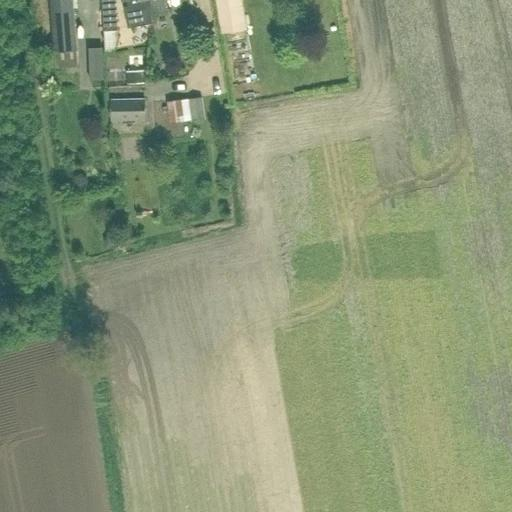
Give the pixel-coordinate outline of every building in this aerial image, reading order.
[(50,0),(55,52),(77,50),(72,0),(50,0)] [(128,28),(153,23),(151,14),(149,8),(147,0),(122,0),(123,1),(127,0),(128,6),(124,7),(128,28)] [(147,0),(149,8),(151,14),(168,11),(166,0),(147,0)] [(216,0),(222,32),(237,29),(247,27),(242,0),(216,0)] [(118,30),(116,5),(102,6),(104,30),(118,30)] [(95,43),(97,73),(111,72),(109,42),(95,43)] [(143,82),(143,74),(128,75),(128,83),(143,82)] [(169,123),(205,119),(202,97),(166,101),(169,123)] [(112,130),(146,129),(144,98),(111,100),(112,130)]
